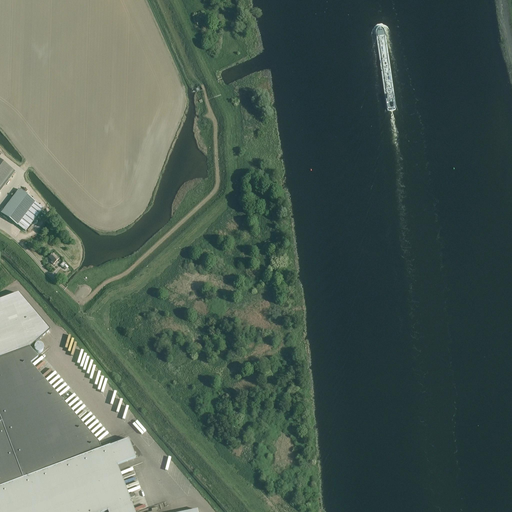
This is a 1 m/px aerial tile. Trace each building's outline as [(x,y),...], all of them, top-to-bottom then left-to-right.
[(0,191),(14,173),(0,162),(0,191)] [(42,209),(34,203),(35,202),(19,190),(1,214),(17,226),(25,232),(42,209)] [(58,262),(59,261),(58,260),(59,259),(57,256),(55,257),(53,255),(49,259),(54,264),(57,261),(58,262)] [(30,364),(38,358),(29,348),(50,331),(18,294),(0,300),(0,511),(197,511),(197,510),(187,511),(133,511),(129,499),(135,497),(133,493),(128,496),(116,466),(135,459),(128,440),(110,446),(100,449),(98,444),(62,402),(66,399),(64,396),(60,399),(30,364)] [(41,341),(41,350),(49,349),(48,340),(41,341)] [(47,372),(54,365),(52,362),(44,370),(47,372)] [(52,379),(61,372),(60,369),(50,377),(52,379)] [(94,383),(91,385),(102,397),(104,395),(94,383)] [(65,394),(74,387),(72,384),(63,392),(65,394)] [(74,405),(84,398),(82,396),(73,403),(74,405)] [(77,408),(87,402),(85,400),(76,406),(77,408)] [(81,412),(90,405),(88,403),(79,410),(81,412)] [(87,420),(97,413),(95,411),(85,418),(87,420)] [(101,418),(92,426),(94,428),(102,421),(101,418)] [(108,426),(98,434),(100,436),(109,429),(108,426)] [(101,437),(103,440),(113,433),(111,430),(101,437)] [(159,444),(161,442),(153,433),(151,436),(159,444)] [(146,440),(143,441),(151,453),(154,451),(146,440)] [(192,483),(201,493),(204,490),(194,481),(192,483)]
